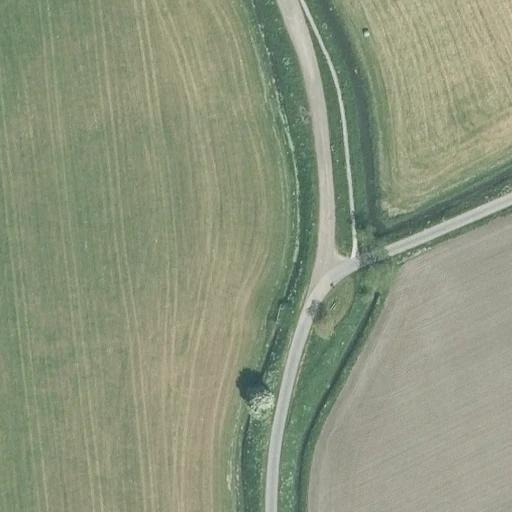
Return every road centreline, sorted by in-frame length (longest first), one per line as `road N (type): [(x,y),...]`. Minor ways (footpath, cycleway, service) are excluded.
road 1 (track): [(316,295),(324,157),(285,0)]
road 2 (unclassified): [(271,511),(278,421),(298,338),(324,284),(354,263)]
